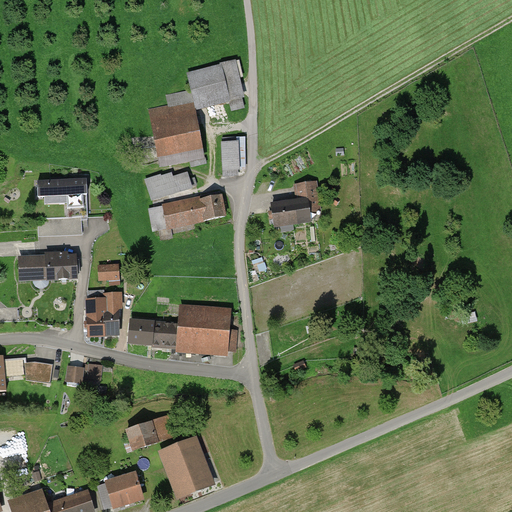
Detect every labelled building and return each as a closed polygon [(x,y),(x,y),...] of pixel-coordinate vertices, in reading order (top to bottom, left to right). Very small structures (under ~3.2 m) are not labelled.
[(241,99),(233,65),(185,77),(189,95),(168,100),(171,112),(146,118),(156,161),(199,151),(189,111),(241,99)] [(233,144),(219,145),(219,172),(234,172),(233,144)] [(187,190),(183,175),(145,185),(149,200),(187,190)] [(88,229),(87,182),(39,184),(40,207),(66,206),(66,219),(37,220),(37,239),(82,238),(82,229),(88,229)] [(296,204),(269,207),(271,227),(307,224),(306,213),(316,212),(314,186),(294,188),(296,204)] [(218,196),(160,208),(164,228),(222,216),(218,196)] [(76,280),(75,258),(18,260),(18,281),(76,280)] [(116,284),(115,268),(96,268),(97,284),(116,284)] [(117,298),(103,298),(103,305),(85,306),(85,337),(118,336),(117,298)] [(179,327),(133,325),(132,348),(228,353),(230,316),(179,313),(179,327)] [(0,354),(0,393),(8,393),(6,354),(0,354)] [(26,381),(54,382),(54,362),(27,362),(26,381)] [(91,362),(88,377),(103,380),(105,365),(91,362)] [(82,371),(66,370),(65,384),(81,385),(82,371)] [(167,418),(124,432),(130,451),(173,437),(167,418)] [(210,486),(193,439),(161,451),(178,497),(210,486)] [(144,497),(137,477),(103,488),(111,509),(144,497)] [(8,511),(48,511),(47,507),(41,491),(6,504),(8,511)] [(95,511),(88,492),(47,507),(48,511),(95,511)]
